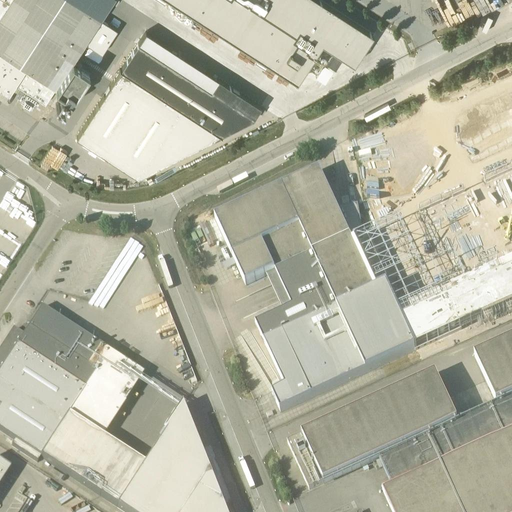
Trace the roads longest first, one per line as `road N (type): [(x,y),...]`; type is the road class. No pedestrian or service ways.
road 1 (unclassified): [(155,209),(511,28)]
road 2 (unclassified): [(275,511),(155,209)]
road 3 (unclassified): [(0,303),(66,199)]
